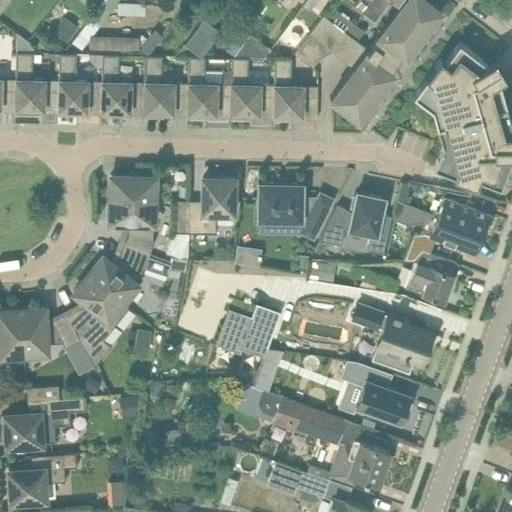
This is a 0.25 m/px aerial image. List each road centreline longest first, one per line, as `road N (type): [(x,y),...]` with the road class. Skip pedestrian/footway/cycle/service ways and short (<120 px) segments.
road 1 (residential): [(63,163),(103,146),(381,153),(469,186)]
road 2 (tertiary): [(431,511),(511,289)]
road 3 (residential): [(0,275),(37,268),(67,242),(74,197),(63,163)]
